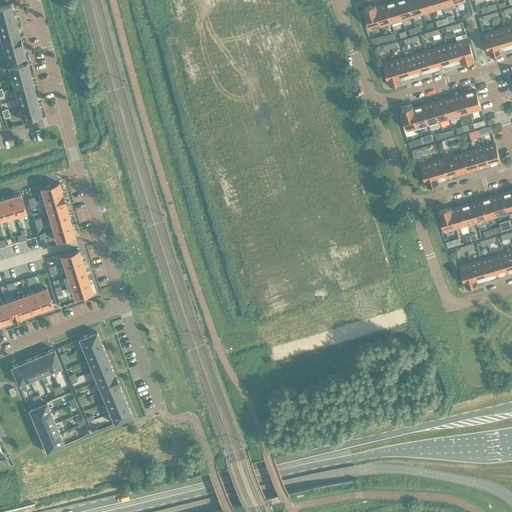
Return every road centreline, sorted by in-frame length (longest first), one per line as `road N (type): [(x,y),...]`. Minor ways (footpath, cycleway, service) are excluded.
road 1 (primary): [(511,407),(68,511)]
road 2 (primary): [(122,511),(341,460),(511,442)]
road 3 (residential): [(232,142),(294,349),(379,319),(377,304)]
road 4 (residential): [(123,306),(65,116)]
road 5 (residential): [(377,304),(323,114)]
road 6 (unclassified): [(179,511),(356,472)]
road 7 (unclassified): [(511,498),(430,474),(356,472)]
road 8 (residential): [(375,105),(511,63)]
road 9 (residential): [(0,349),(123,306)]
road 10 (residential): [(65,116),(34,0)]
